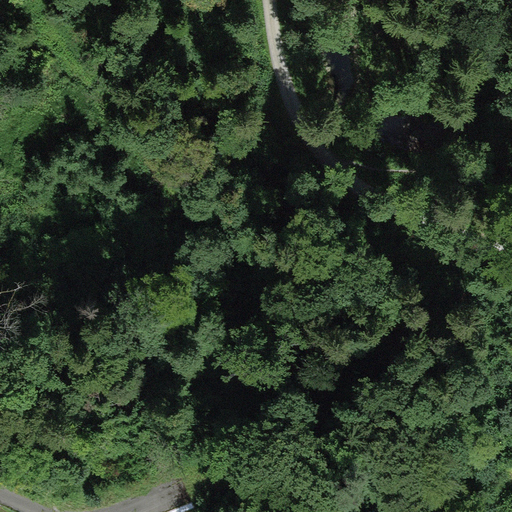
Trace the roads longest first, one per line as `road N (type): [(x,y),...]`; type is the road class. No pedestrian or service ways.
road 1 (track): [(502,253),(285,270),(242,259),(177,201),(100,85)]
road 2 (track): [(511,255),(325,160),(292,109),(265,0)]
